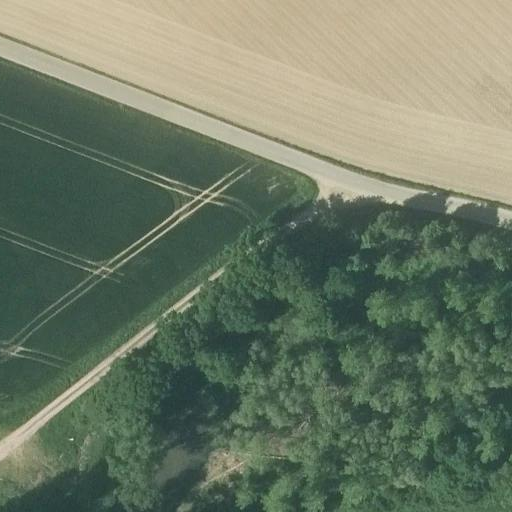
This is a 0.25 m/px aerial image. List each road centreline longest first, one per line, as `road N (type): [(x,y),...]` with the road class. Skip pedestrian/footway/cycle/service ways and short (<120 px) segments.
road 1 (unclassified): [(0,56),(345,194),(511,232)]
road 2 (track): [(29,451),(345,194)]
